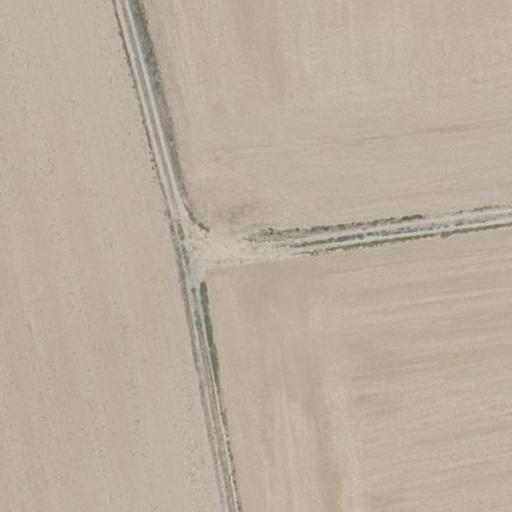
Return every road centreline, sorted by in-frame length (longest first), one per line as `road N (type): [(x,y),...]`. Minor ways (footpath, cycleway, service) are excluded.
road 1 (track): [(117,0),(188,267),(228,511)]
road 2 (track): [(188,267),(511,215)]
